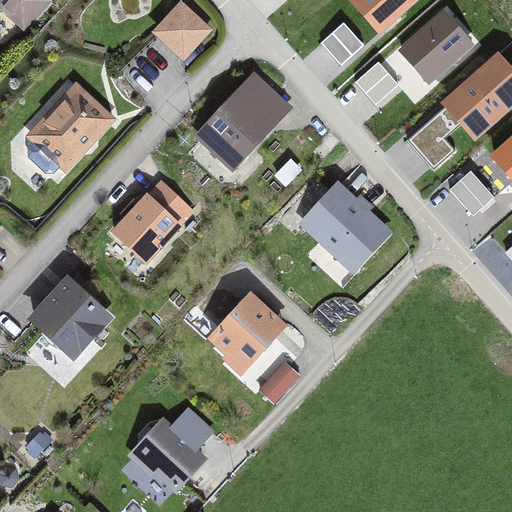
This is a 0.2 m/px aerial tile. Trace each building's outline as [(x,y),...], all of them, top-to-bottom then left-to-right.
[(0,0),(0,5),(17,21),(36,0),(0,0)] [(425,0),(353,0),(348,5),(378,40),(425,0)] [(175,6),(147,40),(183,69),(211,35),(175,6)] [(474,47),(443,13),(398,54),(428,88),(474,47)] [(511,112),(511,72),(499,57),(442,107),(475,145),(511,112)] [(194,141),(232,175),(292,109),(253,75),(194,141)] [(22,141),(61,177),(111,122),(73,86),(22,141)] [(511,141),(490,161),(511,186),(511,141)] [(291,233),(348,280),(385,236),(328,188),(291,233)] [(104,236),(139,270),(177,231),(142,197),(104,236)] [(24,329),(69,365),(106,320),(60,284),(24,329)] [(204,346),(241,377),(281,330),(244,299),(204,346)] [(285,363),(263,387),(276,398),(297,374),(285,363)] [(210,436),(185,418),(171,437),(195,457),(210,436)] [(126,460),(169,496),(199,460),(195,457),(171,437),(156,424),(126,460)]
